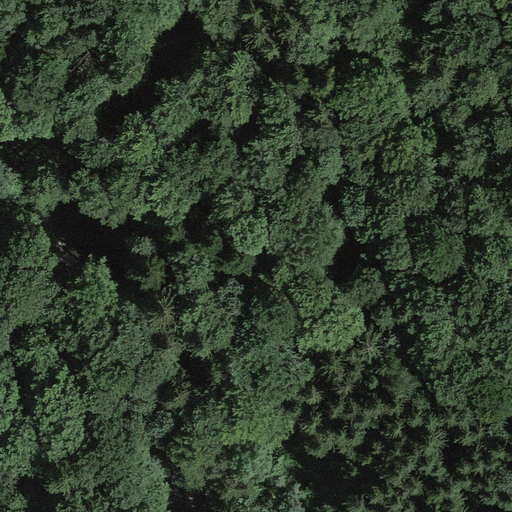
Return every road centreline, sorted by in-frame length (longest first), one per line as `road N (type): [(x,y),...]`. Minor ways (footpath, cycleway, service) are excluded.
road 1 (track): [(198,511),(0,127)]
road 2 (track): [(354,0),(511,182)]
